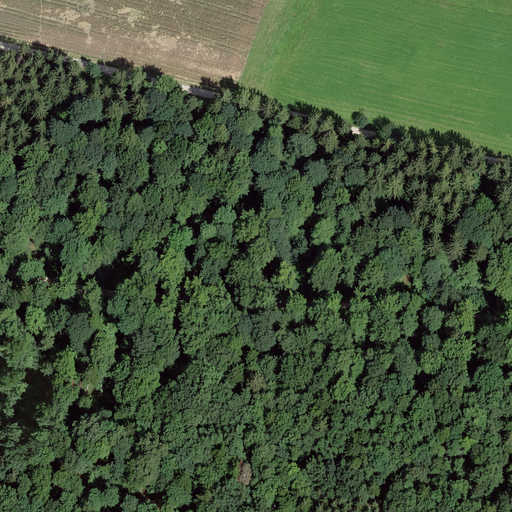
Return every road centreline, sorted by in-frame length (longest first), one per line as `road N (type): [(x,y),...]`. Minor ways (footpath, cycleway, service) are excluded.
road 1 (track): [(511,160),(0,49)]
road 2 (track): [(511,318),(127,295),(0,269)]
road 3 (track): [(149,511),(0,467)]
